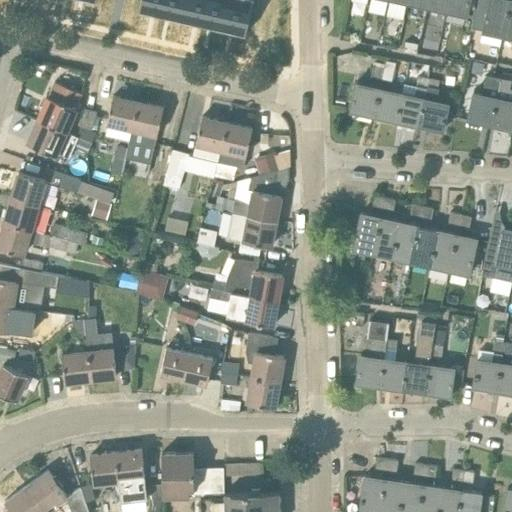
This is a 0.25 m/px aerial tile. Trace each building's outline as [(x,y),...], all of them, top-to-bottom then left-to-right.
[(140,0),(138,11),(160,16),(163,0),(140,0)] [(163,0),(160,16),(182,21),(186,0),(163,0)] [(186,0),(182,21),(203,25),(208,0),(186,0)] [(208,0),(203,25),(223,30),(230,0),(208,0)] [(230,0),(223,30),(247,35),(253,8),(254,0),(230,0)] [(429,0),(428,7),(447,11),(449,0),(429,0)] [(449,0),(447,11),(466,15),(469,0),(449,0)] [(491,33),(498,0),(475,0),(469,29),(491,33)] [(498,0),(491,33),(511,38),(511,0),(510,0),(498,0)] [(381,80),(384,68),(373,66),(370,78),(381,80)] [(384,68),(381,80),(392,82),(394,71),(384,68)] [(402,92),(396,121),(418,126),(425,97),(429,79),(419,76),(416,87),(418,87),(416,95),(402,92)] [(499,89),(502,78),(490,76),(488,86),(485,85),(482,95),(474,94),(475,92),(474,91),(467,120),(468,120),(469,119),(481,121),(481,123),(491,125),(499,89)] [(511,81),(502,78),(499,89),(491,125),(500,127),(500,126),(511,128),(511,88),(510,88),(511,81)] [(425,97),(418,126),(442,131),(448,103),(447,102),(447,104),(433,101),(434,97),(437,98),(439,89),(438,89),(439,81),(429,79),(425,97)] [(66,132),(76,109),(82,94),(55,82),(50,92),(48,96),(37,119),(66,132)] [(350,110),(373,115),(379,87),(356,82),(350,110)] [(379,87),(373,115),(396,121),(402,92),(379,87)] [(132,130),(138,102),(113,96),(107,124),(132,130)] [(132,130),(128,148),(126,157),(151,163),(154,149),(163,107),(138,102),(132,130)] [(79,127),(91,131),(97,112),(84,108),(79,127)] [(218,162),(227,122),(202,116),(193,156),(218,162)] [(37,119),(27,143),(56,156),(57,153),(68,158),(73,147),(88,153),(91,145),(75,137),(66,133),(66,132),(37,119)] [(252,128),(227,122),(218,162),(243,167),(252,128)] [(79,127),(75,137),(91,145),(96,133),(91,131),(79,127)] [(121,176),(126,157),(128,148),(117,145),(110,173),(121,176)] [(179,189),(189,154),(173,149),(163,184),(179,189)] [(280,168),(276,155),(275,152),(254,158),(258,174),(280,168)] [(51,183),(76,191),(81,179),(55,170),(51,183)] [(234,200),(232,213),(249,216),(276,221),(281,195),(273,194),(277,170),(258,177),(250,178),(248,190),(253,190),(251,203),(234,200)] [(45,180),(18,173),(11,197),(38,205),(45,180)] [(80,180),(76,191),(110,203),(114,192),(80,180)] [(382,209),(385,197),(374,195),(372,206),(382,209)] [(30,230),(31,229),(39,231),(44,232),(51,209),(38,205),(11,197),(4,222),(30,230)] [(393,211),(396,200),(385,197),(382,209),(393,211)] [(207,209),(232,213),(234,200),(227,198),(226,205),(208,202),(207,209)] [(91,215),(107,220),(111,204),(96,199),(91,215)] [(410,215),(420,217),(423,206),(412,203),(410,215)] [(423,206),(420,217),(431,219),(434,208),(423,206)] [(372,253),(380,216),(361,212),(353,249),(372,253)] [(458,225),(461,214),(450,212),(448,223),(458,225)] [(271,246),(276,221),(249,216),(232,213),(227,237),(244,240),(244,242),(271,246)] [(469,228),(471,216),(461,214),(458,225),(469,228)] [(372,253),(391,257),(399,220),(380,216),(372,253)] [(399,220),(391,257),(410,261),(418,224),(399,220)] [(36,244),(39,231),(31,229),(30,230),(4,222),(0,234),(0,247),(23,255),(27,242),(36,244)] [(53,223),(50,234),(50,235),(51,235),(78,243),(84,245),(88,233),(53,223)] [(418,224),(410,261),(429,266),(438,229),(418,224)] [(493,277),(511,281),(511,230),(505,229),(505,227),(492,225),(484,260),(496,263),(493,277)] [(213,246),(217,231),(200,227),(196,242),(213,246)] [(438,229),(429,266),(449,270),(457,233),(438,229)] [(457,233),(449,270),(468,274),(471,263),(476,237),(457,233)] [(78,243),(51,235),(48,246),(75,253),(78,243)] [(278,301),(283,275),(255,270),(256,263),(235,259),(228,276),(226,282),(213,280),(211,287),(250,296),(278,301)] [(21,267),(19,281),(42,286),(56,288),(58,275),(21,267)] [(136,291),(162,300),(169,276),(141,269),(136,291)] [(0,304),(36,310),(39,311),(42,286),(19,281),(15,281),(0,278),(0,304)] [(273,326),(278,301),(250,296),(211,287),(209,299),(229,302),(227,315),(246,318),(246,322),(273,326)] [(32,333),(36,310),(0,304),(0,330),(8,332),(9,329),(32,333)] [(175,318),(194,325),(199,312),(180,305),(175,318)] [(280,308),(277,322),(293,325),(296,311),(280,308)] [(86,335),(88,351),(91,379),(117,376),(113,348),(110,333),(97,333),(95,318),(88,319),(84,319),(86,335)] [(84,319),(72,320),(74,336),(86,335),(84,319)] [(386,343),(386,339),(387,339),(389,323),(369,320),(366,341),(386,343)] [(425,393),(426,393),(430,365),(431,356),(432,344),(434,330),(435,325),(421,322),(415,363),(407,362),(406,362),(402,390),(404,390),(404,387),(425,390),(425,393)] [(434,330),(432,344),(443,346),(445,331),(434,330)] [(397,340),(387,339),(386,339),(386,343),(385,350),(396,351),(397,340)] [(356,384),(380,387),(384,359),(385,350),(386,343),(366,341),(365,348),(370,348),(369,357),(361,356),(361,354),(360,354),(356,384)] [(473,387),(496,390),(500,362),(501,362),(502,354),(503,343),(493,341),(492,353),(493,353),(492,361),(478,359),(478,358),(477,358),(473,387)] [(511,344),(503,343),(502,354),(511,355),(511,344)] [(442,357),(443,346),(432,344),(431,356),(442,357)] [(17,359),(34,363),(36,352),(20,348),(17,359)] [(160,374),(183,379),(189,353),(165,348),(160,374)] [(65,382),(91,379),(88,351),(62,354),(65,382)] [(256,351),(252,377),(279,382),(284,356),(256,351)] [(189,353),(183,379),(207,385),(212,358),(189,353)] [(118,360),(119,372),(134,369),(135,357),(118,360)] [(380,387),(402,390),(406,362),(384,359),(380,387)] [(223,362),(221,374),(237,375),(239,363),(223,362)] [(496,390),(511,392),(511,364),(501,362),(500,362),(496,390)] [(27,374),(9,366),(4,364),(0,372),(0,392),(16,400),(27,374)] [(452,367),(430,365),(426,393),(450,397),(454,367),(452,367)] [(237,375),(221,374),(220,384),(236,385),(237,375)] [(279,382),(252,377),(247,402),(275,407),(279,382)] [(142,449),(116,452),(119,480),(121,501),(147,497),(142,449)] [(94,483),(119,480),(116,452),(90,455),(94,483)] [(194,472),(194,468),(194,452),(162,453),(162,497),(190,496),(189,489),(194,489),(194,472)] [(386,470),(387,459),(377,457),(375,469),(386,470)] [(387,459),(386,470),(396,472),(398,460),(387,459)] [(224,468),(224,476),(261,475),(260,463),(224,463),(224,468)] [(426,464),(415,463),(414,474),(424,476),(426,464)] [(435,477),(437,466),(426,464),(424,476),(435,477)] [(464,470),(454,468),(452,480),(463,481),(464,470)] [(58,505),(66,499),(68,498),(60,488),(62,486),(54,476),(53,477),(48,470),(26,486),(44,511),(56,502),(58,505)] [(473,483),(475,471),(464,470),(463,481),(473,483)] [(379,511),(384,479),(366,476),(366,475),(365,475),(359,511),(379,511)] [(379,511),(399,511),(403,481),(384,479),(379,511)] [(399,511),(419,511),(423,484),(403,481),(399,511)] [(81,487),(86,502),(96,499),(91,484),(81,487)] [(438,511),(442,487),(423,484),(419,511),(438,511)] [(42,511),(44,511),(26,486),(5,501),(9,507),(3,511),(42,511)] [(66,499),(71,511),(89,511),(81,487),(68,498),(66,499)] [(438,511),(458,511),(462,489),(442,487),(438,511)] [(462,489),(458,511),(478,511),(482,492),(462,489)] [(278,511),(278,492),(224,493),(195,494),(195,496),(194,511),(278,511)]
